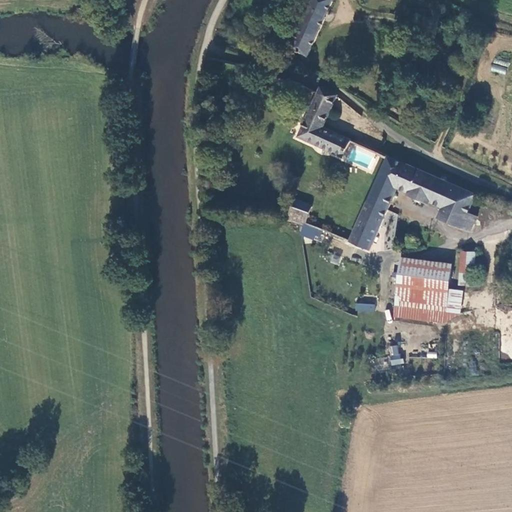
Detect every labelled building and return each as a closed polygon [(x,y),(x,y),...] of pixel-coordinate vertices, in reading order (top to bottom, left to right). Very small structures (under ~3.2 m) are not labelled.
[(315,0),(291,49),(307,57),(333,0),(315,0)] [(505,74),(507,67),(492,64),(491,71),(505,74)] [(323,88),(299,138),(342,158),(350,141),(322,128),(337,95),(323,88)] [(478,196),(390,155),(349,242),(370,252),(399,189),(443,210),(439,219),(462,229),(469,214),(478,196)] [(282,202),(277,212),(288,213),(304,221),(313,204),(295,196),(291,206),(282,202)] [(479,219),(469,214),(462,229),(472,234),(479,219)] [(300,235),(319,241),(323,229),(304,223),(300,235)] [(473,276),(476,254),(461,252),(458,274),(473,276)] [(332,255),(330,263),(338,265),(340,257),(332,255)] [(398,286),(448,295),(449,289),(453,267),(402,259),(398,286)] [(448,295),(398,286),(394,311),(444,319),(446,310),(448,295)] [(463,291),(449,289),(448,295),(446,310),(460,312),(463,291)] [(375,303),(355,304),(356,312),(375,312),(375,303)] [(399,345),(389,346),(391,365),(402,364),(399,345)]
